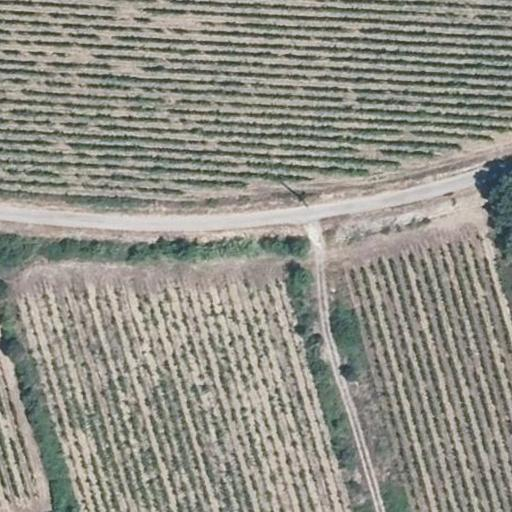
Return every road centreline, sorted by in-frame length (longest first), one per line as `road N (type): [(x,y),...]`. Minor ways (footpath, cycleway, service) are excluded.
road 1 (unclassified): [(511,158),(302,218),(0,212)]
road 2 (track): [(302,218),(391,511)]
